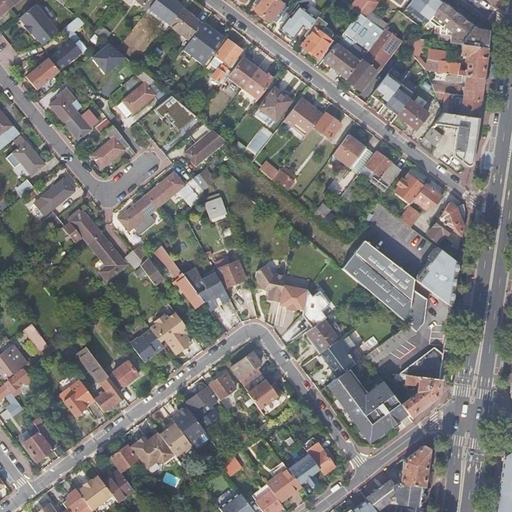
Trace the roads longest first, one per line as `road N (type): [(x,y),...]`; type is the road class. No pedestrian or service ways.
road 1 (residential): [(362,471),(267,340),(252,332),(233,338),(27,492)]
road 2 (residential): [(501,208),(473,198),(209,0)]
road 3 (residential): [(155,158),(106,198),(0,72)]
road 4 (primary): [(501,208),(470,409)]
road 5 (residential): [(362,471),(433,422),(470,409)]
